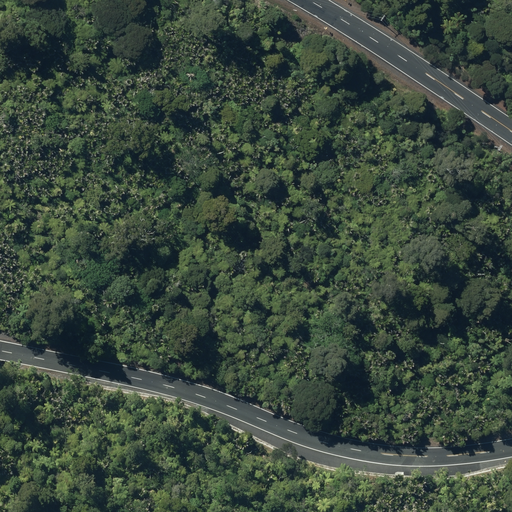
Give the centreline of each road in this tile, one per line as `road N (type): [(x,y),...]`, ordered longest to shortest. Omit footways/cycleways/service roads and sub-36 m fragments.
road 1 (tertiary): [(511,446),(412,454),(329,442),(166,383),(0,348)]
road 2 (secondary): [(309,0),(511,131)]
